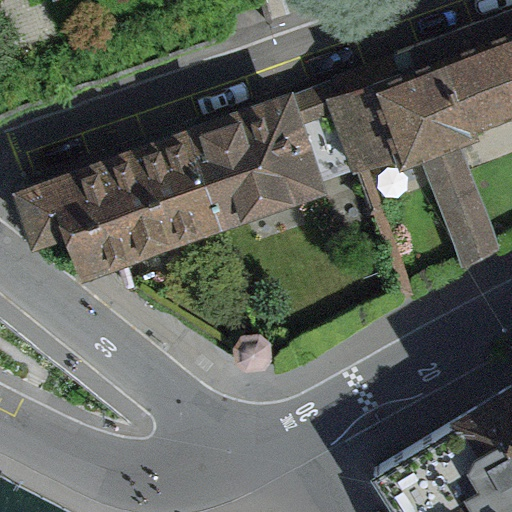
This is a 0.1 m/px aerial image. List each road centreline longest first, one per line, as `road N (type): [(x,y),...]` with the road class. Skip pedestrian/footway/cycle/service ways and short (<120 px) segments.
road 1 (residential): [(0,254),(172,393),(262,451)]
road 2 (residential): [(262,451),(511,315)]
road 3 (unclassified): [(0,423),(115,481),(187,483),(262,451)]
